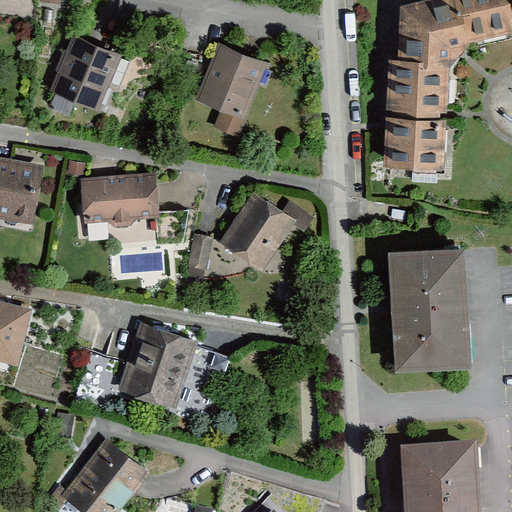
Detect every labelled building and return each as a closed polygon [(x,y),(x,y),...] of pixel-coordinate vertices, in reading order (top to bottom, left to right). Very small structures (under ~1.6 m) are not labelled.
[(511,0),(422,0),(391,8),(375,167),(432,173),(443,70),(460,45),(511,31),(511,0)] [(120,51),(70,32),(44,100),(94,119),(120,51)] [(263,63),(215,43),(191,102),(238,122),(263,63)] [(41,167),(0,156),(0,217),(28,224),(41,167)] [(150,176),(74,179),(76,223),(151,220),(150,176)] [(291,219),(248,191),(216,240),(259,268),(291,219)] [(214,237),(194,233),(189,264),(207,268),(214,237)] [(454,248),(376,253),(384,370),(462,365),(454,248)] [(29,311),(0,303),(0,361),(14,366),(29,311)] [(193,344),(136,323),(111,390),(168,411),(193,344)] [(99,439),(53,496),(72,511),(110,511),(142,473),(99,439)] [(470,511),(466,448),(385,454),(389,511),(470,511)]
